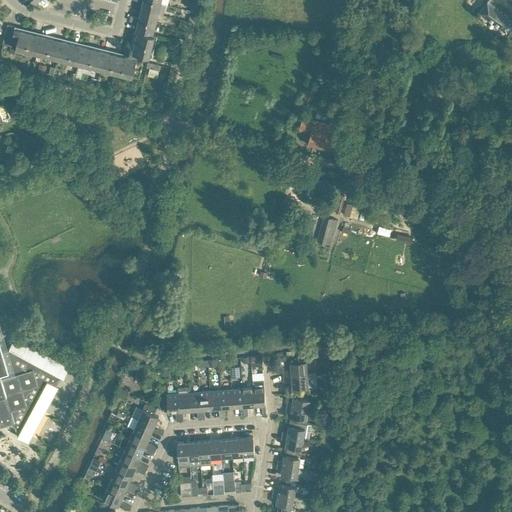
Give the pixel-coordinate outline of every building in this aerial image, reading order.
[(158,13),(161,2),(151,0),(139,0),(143,1),(141,9),(158,13)] [(511,22),(511,19),(488,1),(487,0),(479,11),(506,31),(511,22)] [(156,23),(158,13),(141,9),(139,16),(131,14),(130,17),(156,23)] [(153,34),(156,23),(130,17),(129,20),(138,22),(136,30),(137,31),(155,35),(155,34),(153,34)] [(15,28),(16,26),(8,23),(3,43),(11,45),(9,51),(15,53),(16,46),(139,77),(143,60),(15,28)] [(149,56),(155,35),(137,31),(132,52),(149,56)] [(307,86),(301,104),(311,107),(316,89),(317,85),(308,82),(307,86)] [(303,117),(299,130),(310,134),(308,144),(338,152),(342,137),(334,135),(337,123),(335,123),(335,121),(331,120),(330,124),(303,117)] [(350,215),(353,204),(348,203),(345,213),(350,215)] [(334,218),(330,217),(324,215),(319,235),(328,237),(334,218)] [(68,366),(14,337),(8,348),(8,350),(2,351),(0,351),(0,425),(13,422),(17,435),(28,441),(57,387),(52,384),(54,380),(63,377),(68,366)] [(326,354),(325,345),(317,346),(318,355),(326,354)] [(283,368),(284,374),(307,373),(306,359),(290,361),(291,367),(283,368)] [(308,386),(307,373),(284,374),(284,381),(292,380),(293,387),(308,386)] [(267,413),(264,385),(264,379),(253,380),(253,386),(255,404),(261,403),(261,407),(262,407),(263,414),(267,413)] [(190,409),(189,391),(188,391),(188,386),(177,387),(177,392),(178,392),(179,410),(190,409)] [(255,404),(253,386),(243,387),(244,405),(255,404)] [(244,405),(243,387),(232,388),(233,406),(244,405)] [(233,406),(232,388),(221,389),(222,406),(233,406)] [(212,407),(210,389),(200,390),(201,408),(212,407)] [(222,406),(221,389),(210,389),(212,407),(222,406)] [(201,408),(200,390),(189,391),(190,409),(201,408)] [(178,392),(177,392),(167,393),(168,410),(179,410),(178,392)] [(288,401),(287,405),(308,409),(310,398),(294,396),(293,401),(288,401)] [(136,405),(131,415),(139,418),(155,426),(159,415),(155,413),(157,408),(146,403),(143,408),(136,405)] [(306,423),(308,409),(287,405),(286,410),(291,411),(290,416),(301,418),(300,422),(305,423),(306,423)] [(150,435),(155,426),(139,418),(134,428),(150,435)] [(308,438),(310,424),(306,423),(305,423),(300,422),(299,426),(289,425),(288,431),(283,430),(282,434),(303,438),(308,438)] [(150,435),(134,428),(130,438),(146,445),(150,435)] [(301,452),(303,438),(282,434),(282,439),(287,440),(286,445),(287,446),(286,450),(301,452)] [(141,455),(146,445),(130,438),(123,435),(119,445),(125,448),(141,455)] [(255,454),(253,436),(242,437),(243,454),(255,454)] [(243,454),(242,437),(231,438),(233,455),(243,454)] [(233,455),(231,438),(221,439),(222,456),(233,455)] [(211,457),(210,439),(199,440),(201,464),(212,463),(211,457)] [(222,456),(221,439),(210,439),(211,457),(222,456)] [(201,464),(199,440),(188,441),(190,465),(201,464)] [(190,465),(188,441),(177,442),(179,466),(190,465)] [(137,465),(141,455),(125,448),(121,458),(137,465)] [(298,467),(301,452),(286,450),(285,454),(284,454),(283,460),(278,459),(278,463),(298,467)] [(133,475),(137,465),(121,458),(117,468),(133,475)] [(297,477),(298,467),(278,463),(277,468),(282,469),(281,474),(297,477)] [(89,467),(85,476),(89,478),(93,469),(89,467)] [(128,484),(133,475),(117,468),(112,477),(128,484)] [(124,494),(128,484),(112,477),(108,487),(124,494)] [(235,478),(224,479),(225,490),(235,489),(235,478)] [(225,490),(224,479),(213,479),(214,493),(225,492),(225,490)] [(181,496),(192,495),(191,481),(180,482),(181,496)] [(274,488),(273,492),(294,496),(295,485),(280,483),(279,489),(274,488)] [(119,505),(124,494),(108,487),(103,497),(119,505)] [(292,506),(294,496),(273,492),(272,497),(277,498),(276,504),(283,505),(282,509),(294,510),(294,506),(292,506)] [(240,511),(239,503),(228,504),(229,511),(240,511)]
